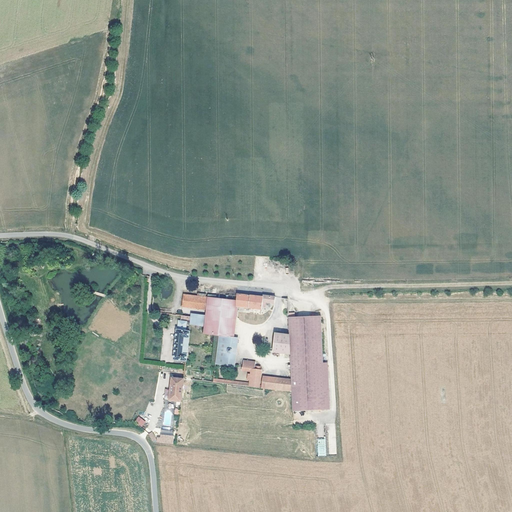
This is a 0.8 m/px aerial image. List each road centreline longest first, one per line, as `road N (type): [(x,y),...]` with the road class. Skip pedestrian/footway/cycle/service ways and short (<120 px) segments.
road 1 (unclassified): [(0,235),(58,234),(171,274),(284,288)]
road 2 (unclassified): [(154,511),(140,442),(73,428),(40,411),(25,393),(0,320)]
